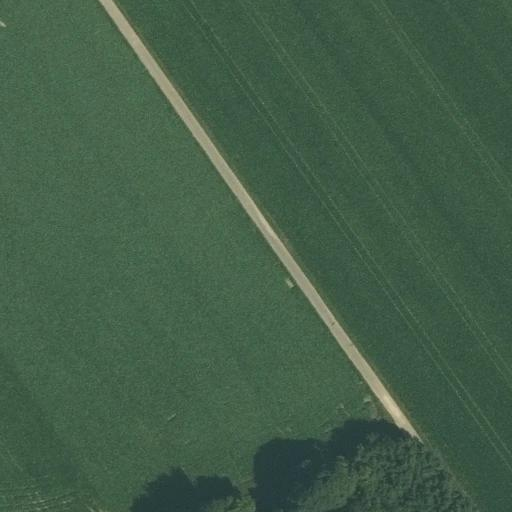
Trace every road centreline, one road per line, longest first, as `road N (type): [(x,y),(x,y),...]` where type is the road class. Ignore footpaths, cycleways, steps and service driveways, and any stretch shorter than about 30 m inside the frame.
road 1 (track): [(391,416),(106,0)]
road 2 (track): [(208,511),(391,416)]
